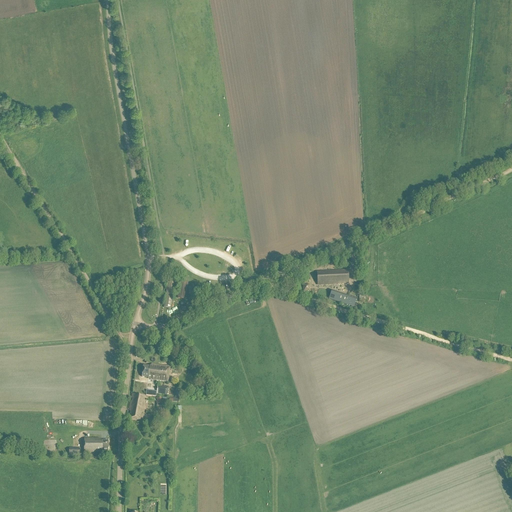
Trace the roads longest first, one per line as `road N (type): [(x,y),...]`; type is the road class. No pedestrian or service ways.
road 1 (unclassified): [(135,324),(148,265),(106,0)]
road 2 (track): [(323,511),(315,448),(511,372)]
road 3 (track): [(511,359),(266,281)]
road 4 (track): [(0,136),(131,342)]
road 5 (unclassified): [(135,324),(167,325),(358,241)]
road 6 (unclassified): [(118,511),(135,324)]
road 7 (track): [(358,241),(511,169)]
